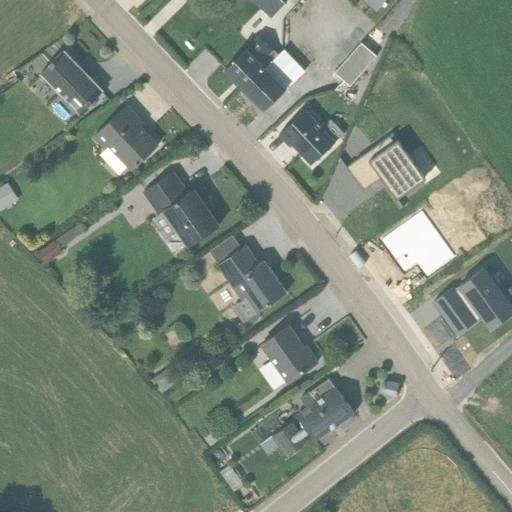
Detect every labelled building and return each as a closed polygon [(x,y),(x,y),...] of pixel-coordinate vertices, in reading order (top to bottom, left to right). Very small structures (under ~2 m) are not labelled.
[(283,0),(252,0),(269,15),(283,0)] [(388,35),(377,25),(336,71),(361,92),(388,35)] [(241,86),(265,64),(248,47),(225,69),(241,86)] [(100,91),(65,53),(43,73),(81,110),(100,91)] [(287,87),(265,64),(241,86),(264,109),(287,87)] [(144,121),(128,104),(94,135),(105,148),(108,145),(131,169),(158,144),(140,124),(144,121)] [(335,141),(307,109),(281,135),(310,164),(335,141)] [(163,209),(189,191),(174,170),(148,188),(163,209)] [(7,183),(0,187),(0,210),(17,200),(7,183)] [(220,226),(194,187),(189,191),(163,209),(188,248),(220,226)] [(55,240),(35,254),(42,265),(62,251),(59,247),(83,230),(79,224),(55,240)] [(212,250),(220,262),(241,247),(233,235),(212,250)] [(260,262),(247,243),(241,247),(220,262),(216,264),(239,298),(232,304),(244,321),(287,291),(265,259),(260,262)] [(307,335),(348,314),(335,289),(294,310),(307,335)] [(304,345),(289,325),(261,344),(287,381),(317,360),(306,344),(304,345)] [(171,365),(151,378),(161,393),(181,379),(171,365)] [(315,398),(335,384),(330,377),(310,391),(315,398)] [(385,377),(381,389),(395,394),(400,382),(385,377)] [(315,398),(297,410),(316,438),(354,411),(335,384),(315,398)] [(307,438),(292,419),(272,435),(287,454),(307,438)]
